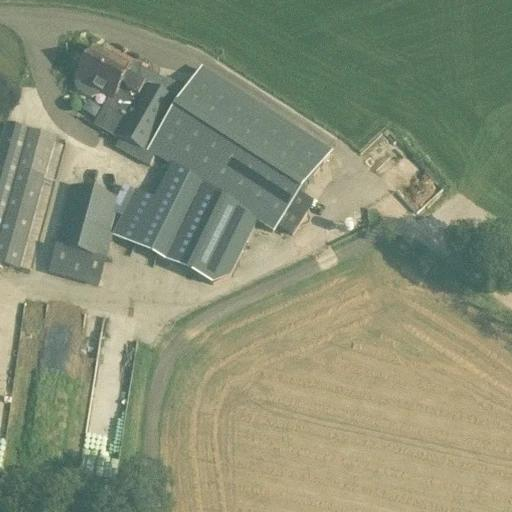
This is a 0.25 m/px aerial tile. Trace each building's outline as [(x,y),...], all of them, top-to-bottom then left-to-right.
[(342,132),(356,134),(370,132),(383,126),(393,116),(401,104),(404,90),(404,76),(400,63),(392,51),(381,42),(368,36),(354,35),(340,37),(327,43),(317,52),(309,65),(306,78),(306,92),(310,106),(318,117),(329,127),(342,132)] [(98,100),(101,95),(110,100),(95,128),(120,142),(116,150),(150,169),(154,161),(206,194),(170,267),(218,291),(224,281),(231,284),(258,228),(273,238),(279,230),(292,239),(306,219),(292,209),(328,156),(203,77),(184,109),(167,99),(170,94),(159,88),(155,93),(150,90),(156,79),(134,67),(131,72),(93,51),(76,80),(79,82),(76,87),(77,93),(91,101),(98,100)] [(0,144),(0,267),(19,272),(55,140),(5,126),(0,144)] [(135,192),(112,238),(170,267),(206,194),(167,175),(154,202),(135,192)] [(48,276),(99,290),(112,238),(109,237),(119,200),(71,189),(48,276)]
